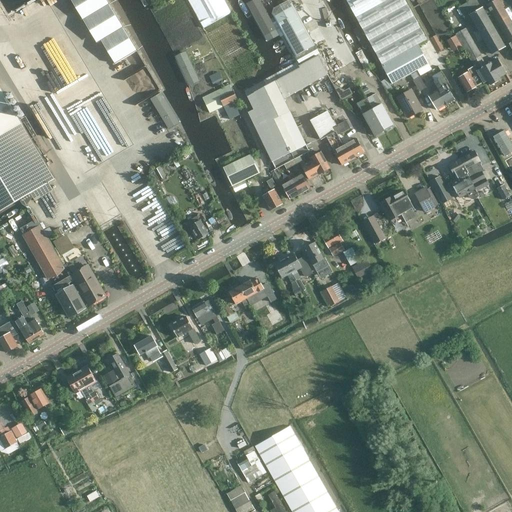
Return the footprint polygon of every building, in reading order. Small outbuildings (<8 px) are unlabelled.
[(187,0),(206,33),(233,18),(223,0),(187,0)] [(277,32),(259,0),(255,0),(246,5),(264,39),(277,32)] [(345,0),(392,85),(417,71),(420,76),(432,70),(418,45),(427,40),(404,0),(345,0)] [(511,48),(511,22),(498,0),(494,0),(487,4),(484,0),(466,0),(468,2),(458,8),(481,46),(485,43),(492,54),(504,46),(507,51),(511,48)] [(275,19),(295,56),(315,46),(294,8),(275,19)] [(472,64),(475,68),(484,83),(488,80),(491,85),(500,80),(499,78),(506,74),(497,59),(487,65),(466,29),(456,34),(473,63),(472,64)] [(300,65),(319,54),(315,46),(295,56),(295,57),(300,65)] [(275,170),(284,165),(310,152),(310,151),(284,99),(318,81),(324,91),(333,86),(332,84),(328,75),(318,56),(299,67),(300,68),(275,81),(247,97),(253,110),(248,113),(275,170)] [(475,68),(458,78),(466,92),(477,86),(483,82),(484,83),(475,68)] [(420,77),(416,79),(413,81),(420,92),(426,88),(420,77)] [(433,82),(446,105),(454,100),(445,84),(443,85),(439,79),(433,82)] [(433,91),(428,95),(438,111),(446,105),(433,82),(429,85),(433,91)] [(230,84),(202,98),(210,113),(226,105),(237,99),(230,84)] [(353,95),(349,88),(345,91),(333,84),(332,84),(333,86),(340,99),(342,100),(353,95)] [(0,136),(22,123),(0,87),(0,136)] [(411,89),(396,97),(408,119),(422,110),(411,89)] [(151,99),(169,129),(179,123),(161,93),(151,99)] [(366,99),(384,131),(394,126),(375,94),(366,99)] [(363,115),(375,136),(384,131),(366,99),(361,102),(365,108),(367,113),(363,115)] [(336,126),(328,111),(310,121),(320,140),(335,132),(338,130),(336,126)] [(338,130),(340,133),(349,128),(345,121),(336,126),(338,130)] [(0,210),(55,179),(22,124),(0,136),(0,210)] [(494,137),(506,157),(511,152),(511,145),(504,131),(494,137)] [(335,132),(326,137),(342,166),(349,161),(353,162),(354,161),(345,145),(343,147),(335,132)] [(345,145),(354,161),(356,160),(357,157),(364,153),(357,139),(345,145)] [(313,149),(310,151),(310,152),(308,153),(320,174),(330,168),(320,152),(316,155),(313,149)] [(300,163),(310,180),(320,174),(308,153),(291,162),(293,167),(300,163)] [(474,153),(462,159),(479,190),(488,185),(481,173),(475,176),(473,171),(481,166),(474,153)] [(246,180),(259,174),(250,155),(223,168),(232,187),(238,184),(240,190),(248,187),(246,180)] [(450,165),(457,178),(447,183),(451,189),(454,188),(460,198),(468,193),(468,194),(468,195),(468,196),(469,197),(470,198),(471,199),(472,199),(473,199),(474,199),(475,199),(476,198),(477,198),(475,195),(477,195),(476,192),(479,190),(462,159),(450,165)] [(166,176),(161,167),(150,173),(155,182),(166,176)] [(276,169),(271,172),(276,183),(282,180),(276,169)] [(290,176),(300,194),(310,189),(302,174),(295,179),(292,174),(290,176)] [(290,181),(282,186),(291,200),(300,194),(290,176),(287,177),(290,181)] [(443,203),(452,199),(440,177),(431,181),(443,203)] [(271,211),(281,205),(282,204),(273,187),(276,186),(272,179),(266,182),(271,191),(263,196),(271,211)] [(504,185),(497,189),(502,199),(510,196),(504,185)] [(436,206),(426,188),(415,194),(425,212),(436,206)] [(414,209),(410,201),(404,191),(392,197),(400,212),(411,206),(413,210),(414,209)] [(401,214),(400,212),(392,197),(380,203),(390,221),(401,214)] [(199,221),(197,217),(186,223),(189,227),(191,226),(199,240),(201,239),(202,239),(205,237),(206,236),(208,235),(200,220),(199,221)] [(386,238),(376,220),(366,226),(375,244),(386,238)] [(40,225),(22,235),(47,279),(65,269),(40,225)] [(323,239),(334,257),(344,250),(340,243),(343,241),(337,231),(323,239)] [(54,242),(61,255),(74,248),(67,235),(54,242)] [(323,266),(326,264),(314,243),(304,249),(316,270),(323,266)] [(351,266),(359,261),(352,247),(343,252),(351,266)] [(304,257),(298,260),(295,253),(284,259),(296,281),(301,278),(297,271),(301,268),(306,277),(313,273),(304,257)] [(296,281),(284,259),(274,265),(282,279),(287,276),(292,284),(296,281)] [(366,287),(375,282),(371,274),(374,272),(367,259),(352,268),(359,281),(361,280),(366,287)] [(68,266),(72,273),(90,305),(105,297),(95,279),(92,281),(84,267),(77,271),(73,263),(68,266)] [(74,282),(71,276),(53,287),(56,292),(74,282)] [(250,280),(240,287),(246,299),(253,296),(256,301),(273,292),(268,284),(262,287),(263,289),(257,292),(250,280)] [(6,284),(0,286),(0,289),(3,295),(10,291),(6,284)] [(65,300),(74,315),(84,309),(76,295),(79,293),(75,284),(70,287),(68,285),(63,288),(64,291),(63,292),(67,299),(65,300)] [(229,293),(236,305),(242,302),(245,307),(249,304),(246,299),(240,287),(229,293)] [(302,294),(299,287),(293,290),(297,297),(302,294)] [(323,292),(330,306),(339,301),(332,287),(323,292)] [(35,319),(33,321),(22,301),(17,304),(24,317),(23,317),(37,339),(44,335),(35,319)] [(28,305),(34,313),(40,309),(35,301),(28,305)] [(204,302),(192,308),(200,322),(211,316),(213,320),(209,322),(215,332),(222,328),(214,314),(215,313),(208,301),(204,303),(204,302)] [(236,312),(227,317),(230,323),(239,318),(236,312)] [(170,326),(178,339),(188,333),(195,345),(201,342),(193,329),(186,316),(170,326)] [(29,344),(37,339),(23,317),(19,320),(23,327),(20,329),(29,344)] [(0,341),(6,353),(10,351),(18,346),(11,336),(18,332),(12,321),(0,327),(0,341)] [(166,351),(160,354),(155,346),(156,345),(151,336),(135,346),(141,355),(145,353),(148,358),(150,357),(153,362),(162,357),(171,373),(177,369),(166,351)] [(206,366),(216,360),(210,349),(199,355),(206,366)] [(219,361),(225,357),(222,352),(216,355),(219,361)] [(104,376),(116,398),(136,387),(129,374),(118,353),(108,359),(116,372),(114,373),(113,371),(104,376)] [(94,393),(90,386),(96,382),(88,366),(86,368),(85,367),(81,369),(82,370),(77,373),(86,388),(90,395),(94,393)] [(67,378),(66,379),(75,395),(86,388),(77,373),(72,376),(71,375),(67,377),(67,378)] [(49,402),(41,390),(29,397),(22,401),(31,417),(38,413),(36,410),(45,405),(47,409),(51,407),(49,403),(49,402)] [(96,394),(91,397),(94,403),(99,399),(96,394)] [(91,397),(85,400),(89,406),(94,403),(91,397)] [(12,428),(17,439),(18,439),(28,433),(22,422),(12,428)] [(45,426),(42,422),(34,426),(37,431),(45,426)] [(0,440),(5,449),(17,443),(10,432),(6,434),(0,423),(0,440)] [(65,424),(59,428),(63,435),(69,432),(65,424)] [(337,511),(290,426),(255,446),(291,511),(337,511)] [(28,433),(18,439),(20,444),(32,438),(29,433),(28,433)] [(254,451),(245,456),(236,461),(246,478),(260,470),(256,463),(260,461),(254,451)] [(227,494),(237,511),(252,511),(255,510),(241,485),(227,494)] [(285,511),(274,491),(268,495),(275,508),(270,511),(285,511)]
